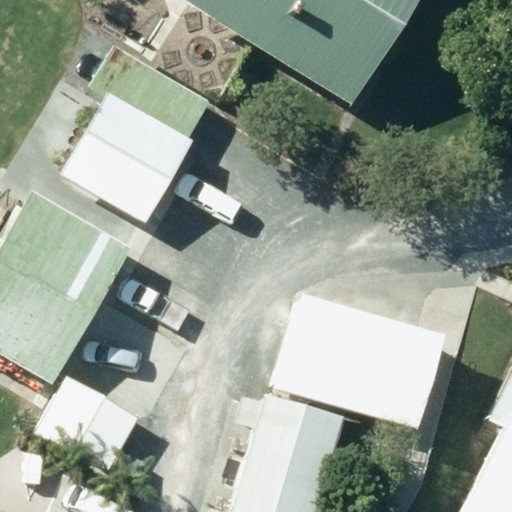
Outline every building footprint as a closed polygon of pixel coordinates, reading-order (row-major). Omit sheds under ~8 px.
[(173,29),(125,0),(65,0),(57,14),(74,24),(29,99),(110,149),(160,67),(152,63),(173,29)] [(221,0),(316,60),(353,0),(221,0)] [(0,146),(0,323),(6,327),(82,192),(0,146)] [(300,290),(272,383),(414,424),(442,331),(300,290)] [(133,420),(70,384),(37,441),(100,477),(133,420)] [(316,511),(345,415),(263,392),(228,511),(316,511)] [(511,511),(511,452),(481,511),(511,511)]
